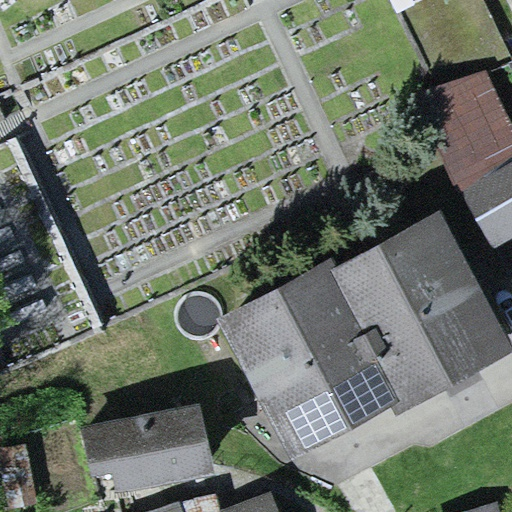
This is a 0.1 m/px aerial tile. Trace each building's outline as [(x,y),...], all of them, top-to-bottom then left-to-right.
[(511,112),(495,63),(432,91),(453,174),(496,249),(511,239),(511,54),(511,55),(511,112)] [(297,444),(510,338),(437,202),(221,308),(297,444)] [(218,468),(201,394),(79,421),(94,493),(218,468)] [(287,511),(277,484),(223,504),(226,511),(287,511)] [(226,511),(223,504),(216,485),(143,511),(226,511)] [(493,511),(490,496),(430,508),(431,511),(493,511)]
